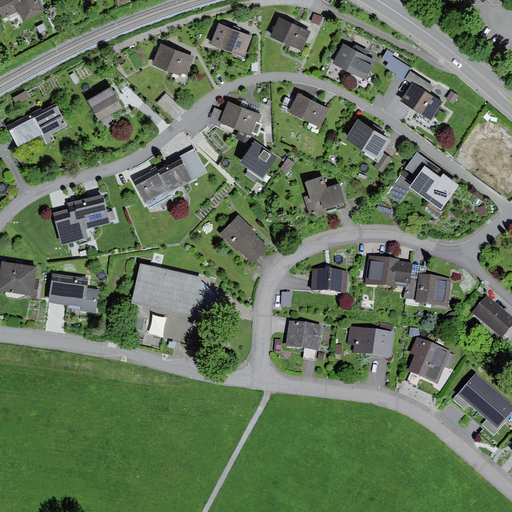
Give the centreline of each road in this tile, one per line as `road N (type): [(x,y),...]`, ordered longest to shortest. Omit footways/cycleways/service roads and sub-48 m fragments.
road 1 (residential): [(511,209),(350,96),(278,76),(229,87),(134,159),(40,191),(0,223)]
road 2 (residential): [(461,255),(377,235),(340,239),(292,259),(269,289),(261,381)]
road 3 (residential): [(261,381),(408,408),(511,491)]
road 4 (residential): [(261,381),(0,335)]
road 5 (primary): [(511,101),(376,0)]
road 6 (track): [(252,0),(136,34)]
